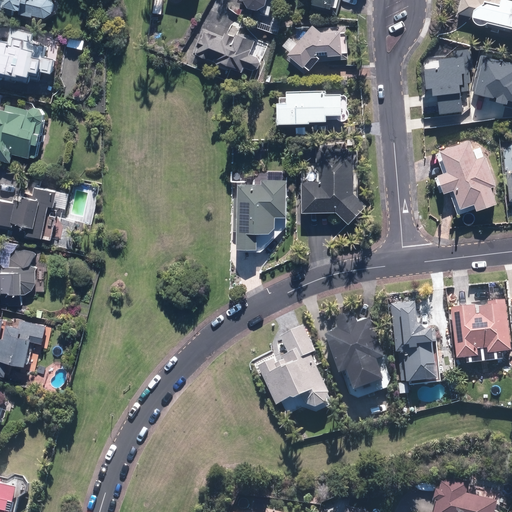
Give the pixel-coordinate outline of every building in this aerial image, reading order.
[(0,0),(0,10),(40,19),(41,19),(42,19),(43,19),(44,19),(45,19),(46,18),(47,18),(48,18),(49,17),(50,16),(51,16),(51,15),(52,14),(52,13),(53,13),(53,12),(53,11),(54,10),(54,9),(54,8),(54,7),(54,6),(53,5),(53,4),(53,3),(52,2),(52,1),(51,0),(50,0),(0,0)] [(241,0),(240,6),(264,11),(265,0),(241,0)] [(312,7),(336,13),(339,0),(309,0),(313,1),(312,7)] [(511,0),(461,0),(458,15),(471,18),(471,19),(471,20),(471,21),(472,21),(472,22),(473,23),(473,24),(474,24),(475,25),(476,25),(477,26),(478,26),(479,26),(480,26),(481,26),(482,26),(483,26),(483,25),(484,25),(485,24),(486,24),(486,23),(487,23),(487,22),(511,28),(511,0)] [(320,33),(311,25),(285,58),(304,73),(318,56),(343,57),(344,34),(320,33)] [(49,74),(53,58),(42,55),(44,46),(32,43),(34,33),(10,28),(6,44),(0,42),(0,73),(26,79),(27,76),(37,78),(38,72),(49,74)] [(257,73),(264,52),(251,48),(253,42),(230,34),(228,40),(203,31),(195,53),(221,62),(220,67),(241,74),(243,69),(257,73)] [(511,105),(511,70),(477,63),(469,97),(493,102),(492,109),(510,113),(511,105)] [(464,94),(464,68),(423,68),(423,92),(427,92),(427,121),(452,121),(452,115),(461,115),(461,94),(464,94)] [(323,92),(287,91),(287,104),(275,104),(275,124),(306,125),(306,122),(324,123),(324,116),(341,117),(342,97),(323,96),(323,92)] [(40,111),(0,104),(0,161),(11,163),(13,155),(32,158),(40,111)] [(436,175),(441,193),(450,191),(455,209),(473,204),(475,210),(494,205),(489,188),(494,186),(483,147),(472,150),(470,143),(439,151),(445,172),(436,175)] [(302,214),(327,214),(340,228),(365,205),(347,186),(347,147),(316,147),(317,182),(302,182),(302,214)] [(274,234),(274,216),(285,216),(287,180),(261,179),(261,185),(238,184),(235,252),(256,252),(257,233),(274,234)] [(11,224),(29,229),(28,236),(41,239),(51,193),(38,190),(35,203),(21,200),(20,205),(13,203),(0,200),(0,225),(10,227),(11,224)] [(21,306),(21,295),(22,295),(23,295),(24,295),(26,294),(27,294),(28,294),(29,293),(30,292),(31,291),(32,290),(33,289),(33,288),(34,288),(35,287),(35,286),(35,284),(36,283),(36,282),(36,281),(36,280),(36,279),(36,278),(36,277),(36,276),(35,275),(35,274),(34,273),(34,272),(33,271),(33,270),(32,269),(31,268),(30,268),(29,267),(36,253),(35,253),(35,252),(34,252),(33,251),(32,251),(31,251),(30,250),(29,250),(28,250),(27,250),(26,250),(25,250),(24,250),(23,250),(22,250),(21,250),(20,251),(19,251),(18,251),(17,252),(16,253),(15,253),(14,254),(13,255),(12,255),(12,256),(11,257),(11,258),(10,258),(10,259),(9,260),(9,268),(1,267),(1,272),(0,271),(0,294),(9,295),(8,306),(21,306)] [(487,357),(510,354),(503,301),(482,304),(484,314),(475,316),(473,305),(448,309),(455,361),(475,358),(474,351),(486,350),(487,357)] [(400,354),(402,388),(439,385),(436,332),(418,333),(416,303),(392,305),(395,354),(400,354)] [(358,328),(354,313),(336,319),(341,333),(326,338),(338,375),(347,372),(354,392),(384,383),(378,363),(382,362),(370,324),(358,328)] [(0,361),(23,366),(28,342),(40,345),(44,325),(20,321),(18,328),(6,326),(3,341),(0,340),(0,361)] [(315,352),(305,326),(279,337),(287,356),(260,367),(276,408),(302,398),(308,412),(330,403),(310,355),(315,352)] [(10,478),(9,479),(0,476),(0,511),(16,511),(20,499),(21,498),(22,497),(23,497),(25,496),(25,495),(26,494),(27,492),(28,491),(28,490),(28,488),(28,487),(28,486),(28,484),(27,483),(26,482),(26,480),(25,479),(24,478),(22,478),(21,477),(20,477),(18,476),(17,476),(16,476),(14,476),(13,477),(12,477),(10,478)] [(448,477),(439,484),(433,511),(493,511),(497,500),(467,494),(470,482),(448,477)]
